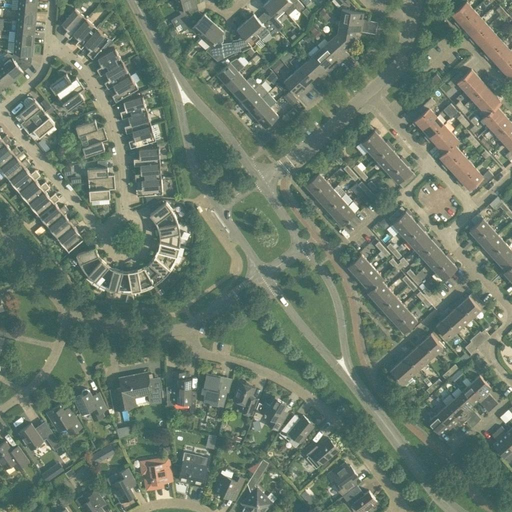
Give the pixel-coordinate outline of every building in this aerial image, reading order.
[(18,0),(18,9),(36,11),(37,0),(35,0),(18,0)] [(178,9),(180,12),(171,19),(175,26),(180,22),(199,11),(198,10),(195,0),(174,0),(177,9),(178,9)] [(283,25),(275,17),(284,10),(275,0),(267,0),(263,4),(267,8),(262,12),(278,30),(283,25)] [(275,0),(284,10),(288,14),(296,7),(299,10),(304,6),(297,0),(275,0)] [(453,22),(456,25),(473,9),(466,1),(452,13),(457,19),(453,22)] [(302,11),(309,18),(311,13),(306,7),(302,11)] [(64,33),(69,38),(86,18),(75,8),(61,23),(68,29),(64,33)] [(319,11),(319,12),(326,20),(330,17),(322,8),(319,11)] [(365,13),(342,8),(339,20),(362,25),(365,13)] [(17,20),(35,22),(36,11),(18,9),(17,20)] [(467,29),(480,17),(473,9),(456,25),(458,27),(462,24),(467,29)] [(189,26),(191,28),(200,37),(214,22),(204,13),(203,14),(199,11),(180,22),(185,29),(189,26)] [(245,20),(260,37),(261,38),(269,31),(272,35),(277,30),(278,30),(262,12),(257,17),(253,13),(245,20)] [(470,41),(488,25),(480,17),(467,29),(471,35),(468,38),(470,41)] [(75,43),(81,48),(98,28),(86,18),(69,38),(73,33),(79,39),(75,43)] [(16,31),(34,32),(35,22),(17,20),(16,31)] [(255,42),(260,37),(245,20),(236,28),(241,33),(240,37),(237,39),(232,40),(232,42),(234,52),(234,54),(240,52),(240,48),(246,45),(249,42),(252,46),(256,43),(255,42)] [(362,25),(339,20),(337,32),(353,41),(355,30),(361,31),(362,25)] [(210,45),(205,50),(217,60),(234,52),(232,42),(222,43),(221,43),(223,40),(222,32),(223,31),(214,22),(200,37),(210,45)] [(317,30),(311,24),(309,28),(317,37),(321,33),(318,29),(317,30)] [(481,45),(495,33),(488,25),(470,41),(473,43),(476,40),(481,45)] [(104,48),(113,41),(98,28),(81,48),(85,43),(91,49),(87,53),(92,58),(102,47),(104,48)] [(15,41),(33,43),(34,32),(16,31),(15,41)] [(353,41),(337,32),(328,40),(344,58),(348,54),(344,49),(353,41)] [(485,57),(502,41),(495,33),(481,45),(486,51),(482,54),(485,57)] [(319,48),(335,66),(344,58),(328,40),(319,48)] [(13,54),(13,55),(21,59),(22,55),(22,53),(32,54),(33,43),(15,41),(13,54)] [(496,61),(509,49),(502,41),(485,57),(488,59),(491,56),(496,61)] [(97,69),(100,74),(123,61),(115,48),(97,58),(102,65),(97,69)] [(335,66),(319,48),(310,56),(326,74),(335,66)] [(499,73),(511,61),(511,51),(509,49),(496,61),(500,67),(497,70),(499,73)] [(13,55),(3,63),(15,78),(23,71),(17,63),(18,62),(21,59),(13,55)] [(326,74),(310,56),(301,64),(313,77),(317,73),(321,78),(326,74)] [(217,73),(225,82),(238,70),(244,65),(237,57),(229,61),(217,73)] [(0,76),(6,84),(15,78),(3,63),(0,59),(0,76)] [(275,71),(283,64),(279,59),(271,67),(275,71)] [(130,75),(123,61),(100,74),(100,75),(105,72),(109,79),(104,82),(108,88),(130,75)] [(511,76),(511,61),(499,73),(502,75),(505,72),(510,78),(511,76)] [(313,77),(301,64),(293,72),(308,90),(313,86),(309,81),(313,77)] [(452,87),(458,82),(465,89),(478,77),(471,68),(464,75),(460,70),(447,82),(452,87)] [(238,70),(225,82),(233,91),(246,79),(238,70)] [(304,94),(308,90),(293,72),(283,81),(295,94),(300,89),(304,94)] [(66,73),(50,85),(59,97),(80,82),(76,77),(71,80),(66,73)] [(273,84),(278,79),(272,73),(267,78),(273,84)] [(436,73),(427,81),(431,86),(441,78),(436,73)] [(138,88),(130,75),(108,88),(113,85),(117,92),(112,95),(115,101),(138,88)] [(249,77),(246,79),(233,91),(241,100),(258,84),(252,77),(249,77)] [(478,77),(465,89),(472,97),(486,85),(478,77)] [(281,81),(277,84),(281,89),(285,85),(281,81)] [(79,91),(84,88),(80,82),(59,97),(68,110),(84,98),(79,91)] [(258,84),(241,100),(249,109),(268,92),(260,83),(258,84)] [(486,85),(472,97),(479,105),(493,93),(486,85)] [(289,90),(288,90),(284,93),(285,94),(283,96),(291,105),(297,99),(289,90)] [(268,92),(249,109),(257,118),(270,106),(276,101),(268,92)] [(493,93),(479,105),(486,113),(495,104),(496,105),(500,101),(493,93)] [(120,111),(122,118),(147,110),(143,95),(123,101),(126,109),(120,111)] [(422,128),(436,115),(429,108),(436,102),(431,97),(418,109),(422,113),(411,122),(414,126),(418,123),(422,128)] [(20,122),(25,128),(45,111),(35,99),(19,112),(25,119),(20,122)] [(45,109),(49,106),(43,99),(39,102),(45,109)] [(449,101),(441,108),(448,117),(456,110),(449,101)] [(455,104),(460,109),(463,105),(459,101),(455,104)] [(503,113),(496,105),(495,104),(486,113),(482,117),(489,125),(503,113)] [(468,110),(463,105),(460,109),(464,113),(468,110)] [(278,115),(270,106),(257,118),(265,127),(278,115)] [(288,111),(293,116),(298,112),(293,107),(288,111)] [(46,111),(50,116),(54,112),(51,108),(46,111)] [(151,125),(147,110),(122,118),(128,116),(130,124),(124,125),(126,132),(151,125)] [(54,123),(45,111),(25,128),(29,133),(34,129),(39,136),(54,123)] [(496,133),(510,121),(503,113),(489,125),(496,133)] [(426,139),(443,123),(436,115),(422,128),(427,133),(423,136),(426,139)] [(474,125),(475,124),(478,121),(473,116),(469,120),(474,125)] [(76,125),(80,140),(105,132),(103,125),(97,127),(95,119),(76,125)] [(504,141),(511,133),(511,122),(510,121),(496,133),(504,141)] [(437,144),(450,131),(443,123),(426,139),(429,142),(432,139),(437,144)] [(155,140),(151,125),(126,132),(132,131),(134,138),(128,140),(130,147),(155,140)] [(361,141),(368,150),(382,137),(378,134),(380,132),(376,127),(365,137),(361,133),(357,137),(361,141)] [(458,139),(450,131),(437,144),(441,149),(438,152),(440,155),(439,155),(440,156),(454,143),(458,139)] [(107,138),(105,132),(80,140),(85,155),(104,149),(102,140),(107,138)] [(0,147),(10,139),(6,134),(2,138),(0,135),(0,147)] [(466,137),(471,142),(475,139),(470,134),(466,137)] [(382,137),(368,150),(375,158),(391,144),(387,140),(385,141),(382,137)] [(0,147),(0,167),(0,168),(19,151),(15,146),(11,149),(6,143),(11,139),(10,139),(0,147)] [(479,144),(475,139),(471,142),(475,147),(479,144)] [(49,147),(45,142),(41,146),(45,151),(49,147)] [(443,167),(461,151),(454,143),(440,156),(444,161),(441,164),(443,167)] [(391,144),(375,158),(383,166),(396,153),(393,150),(395,148),(391,144)] [(133,158),(134,165),(160,163),(159,147),(139,149),(139,157),(133,158)] [(20,152),(19,151),(0,168),(10,179),(29,163),(25,158),(21,162),(15,155),(20,152)] [(454,172),(468,159),(461,151),(443,167),(446,170),(449,167),(454,172)] [(396,153),(383,166),(390,174),(405,160),(402,156),(400,157),(396,153)] [(340,163),(343,161),(337,154),(334,157),(340,163)] [(458,183),(475,167),(468,159),(454,172),(459,177),(455,180),(458,183)] [(409,164),(405,160),(390,174),(397,182),(398,182),(402,186),(406,182),(402,178),(411,170),(407,166),(409,164)] [(30,163),(29,163),(10,179),(20,191),(39,174),(35,169),(30,173),(25,167),(30,163)] [(161,178),(160,163),(134,165),(140,165),(141,173),(135,173),(135,180),(161,178)] [(353,167),(358,173),(362,170),(356,164),(353,167)] [(343,167),(349,174),(352,171),(347,165),(343,167)] [(70,166),(63,168),(65,175),(72,173),(70,166)] [(87,167),(89,183),(114,181),(114,174),(108,174),(107,166),(87,167)] [(475,167),(458,183),(460,186),(464,183),(469,188),(476,182),(483,176),(482,175),(475,167)] [(367,177),(362,170),(358,173),(364,180),(367,177)] [(493,175),(488,170),(484,173),(489,178),(493,175)] [(307,190),(311,194),(326,180),(318,171),(305,184),(309,188),(307,190)] [(358,177),(352,171),(349,174),(354,180),(358,177)] [(39,175),(39,174),(20,191),(29,203),(49,186),(45,181),(40,185),(35,179),(39,175)] [(162,193),(161,178),(135,180),(141,180),(142,188),(136,188),(136,195),(148,194),(162,193)] [(320,200),(333,188),(326,180),(311,194),(314,198),(316,196),(320,200)] [(358,183),(364,190),(367,187),(361,180),(358,183)] [(376,186),(371,180),(367,183),(373,189),(376,186)] [(115,188),(114,181),(89,183),(90,198),(110,197),(109,188),(115,188)] [(350,186),(354,194),(361,191),(357,182),(350,186)] [(29,203),(39,214),(59,198),(54,193),(50,197),(45,190),(49,187),(49,186),(29,203)] [(372,193),(367,187),(364,190),(369,196),(372,193)] [(325,210),(340,196),(333,188),(320,200),(323,204),(321,206),(325,210)] [(162,193),(148,194),(149,201),(162,196),(162,193)] [(334,216),(348,204),(340,196),(325,210),(329,214),(331,212),(334,216)] [(39,214),(49,226),(69,210),(64,204),(60,208),(54,202),(59,198),(39,214)] [(157,225),(158,226),(178,222),(177,219),(175,216),(174,213),(173,211),(171,208),(170,206),(167,203),(166,201),(150,213),(151,214),(152,216),(153,218),(155,220),(155,221),(156,223),(157,225)] [(500,205),(505,211),(508,208),(503,202),(500,205)] [(355,212),(348,204),(334,216),(338,220),(336,222),(340,226),(355,212)] [(388,217),(392,222),(399,230),(413,218),(409,214),(411,213),(407,208),(396,218),(392,213),(388,217)] [(69,210),(49,226),(58,238),(78,221),(74,216),(69,220),(64,214),(69,210)] [(390,223),(384,217),(378,222),(382,226),(385,227),(390,223)] [(471,235),(474,239),(490,225),(482,217),(469,229),(473,233),(471,235)] [(413,218),(399,230),(406,238),(422,224),(418,220),(416,222),(413,218)] [(78,222),(78,221),(58,238),(68,250),(88,233),(84,228),(79,232),(74,225),(78,222)] [(160,239),(159,241),(179,246),(179,243),(180,240),(180,238),(180,237),(180,234),(179,231),(179,228),(178,225),(178,222),(158,226),(158,228),(159,229),(159,231),(160,234),(160,235),(160,237),(160,239)] [(422,224),(406,238),(414,246),(427,234),(424,230),(426,228),(422,224)] [(484,245),(497,233),(490,225),(474,239),(478,243),(480,241),(484,245)] [(489,255),(504,241),(497,233),(484,245),(487,249),(485,251),(489,255)] [(427,234),(414,246),(421,254),(436,240),(433,236),(431,238),(427,234)] [(436,240),(421,254),(428,262),(442,250),(438,246),(440,245),(436,240)] [(156,253),(155,255),(170,268),(171,266),(173,263),(174,261),(176,257),(177,255),(178,252),(178,249),(179,246),(159,241),(159,242),(159,244),(158,246),(158,248),(157,250),(156,252),(156,253)] [(375,244),(380,250),(384,247),(378,241),(375,244)] [(498,261),(511,249),(504,241),(489,255),(492,259),(494,257),(498,261)] [(386,245),(392,252),(395,249),(390,242),(386,245)] [(86,272),(88,274),(102,259),(100,256),(99,256),(99,254),(98,253),(97,251),(96,249),(95,247),(95,245),(76,254),(77,256),(78,258),(79,259),(79,261),(80,263),(82,265),(83,267),(85,269),(86,272)] [(390,253),(384,247),(380,250),(386,256),(390,253)] [(401,255),(395,249),(392,252),(398,258),(401,255)] [(501,273),(511,263),(511,249),(498,261),(502,265),(500,267),(503,271),(501,272),(501,273)] [(442,250),(428,262),(435,270),(451,256),(447,252),(445,254),(442,250)] [(349,271),(353,275),(368,261),(361,253),(347,265),(351,269),(349,271)] [(168,270),(170,268),(155,255),(154,256),(152,258),(151,260),(150,261),(147,263),(146,264),(144,265),(143,266),(153,283),(155,282),(158,280),(161,278),(163,276),(165,274),(166,273),(168,270)] [(455,260),(451,256),(435,270),(443,279),(456,267),(453,262),(455,260)] [(388,261),(394,267),(398,263),(392,257),(388,261)] [(399,260),(400,261),(403,264),(405,266),(408,263),(403,257),(399,260)] [(106,286),(108,287),(113,267),(112,267),(110,266),(107,264),(106,263),(105,262),(103,260),(102,259),(88,274),(90,276),(92,277),(94,279),(97,281),(101,283),(103,285),(106,286)] [(362,281),(375,269),(368,261),(353,275),(356,279),(358,277),(362,281)] [(403,264),(400,261),(398,263),(394,267),(395,267),(391,270),(395,274),(398,271),(397,270),(403,264)] [(507,275),(511,279),(511,277),(511,263),(501,273),(505,277),(507,275)] [(152,284),(153,283),(143,266),(142,267),(139,268),(138,268),(136,269),(134,270),(132,270),(129,270),(128,270),(132,290),(134,290),(137,289),(140,288),(143,288),(146,287),(148,286),(152,284)] [(128,290),(132,290),(128,270),(127,270),(125,270),(122,270),(120,270),(119,269),(116,269),(113,267),(108,287),(111,288),(113,288),(117,289),(119,290),(121,290),(125,290),(128,290)] [(406,271),(412,277),(415,274),(410,268),(406,271)] [(365,293),(383,277),(375,269),(362,281),(366,285),(364,287),(367,291),(365,292),(365,293)] [(421,281),(415,274),(412,277),(417,284),(421,281)] [(402,278),(407,284),(411,281),(405,275),(402,278)] [(371,295),(374,299),(388,287),(381,279),(383,277),(365,293),(369,297),(371,295)] [(417,287),(411,281),(407,284),(413,290),(417,287)] [(422,282),(419,285),(428,296),(431,293),(422,282)] [(380,309),(395,295),(388,287),(374,299),(378,303),(376,305),(380,309)] [(416,294),(422,300),(425,297),(420,291),(416,294)] [(389,315),(402,303),(395,295),(380,309),(383,313),(385,311),(389,315)] [(462,296),(458,300),(472,316),(480,308),(484,304),(480,299),(476,303),(468,295),(464,298),(462,296)] [(431,303),(425,297),(422,300),(428,306),(431,303)] [(452,309),(464,323),(472,316),(458,300),(454,304),(456,306),(452,309)] [(394,325),(410,311),(402,303),(389,315),(392,319),(390,321),(394,325)] [(442,315),(456,330),(464,323),(452,309),(448,313),(446,311),(442,315)] [(417,319),(410,311),(394,325),(398,329),(400,327),(404,331),(417,319)] [(448,338),(456,330),(442,315),(438,318),(440,320),(435,324),(448,338)] [(481,332),(480,330),(475,335),(481,342),(489,335),(484,329),(481,332)] [(424,334),(420,338),(434,353),(442,346),(430,332),(426,336),(424,334)] [(465,346),(470,352),(481,342),(475,335),(470,339),(471,341),(465,346)] [(414,347),(426,361),(434,353),(420,338),(416,342),(418,344),(414,347)] [(404,352),(418,368),(426,361),(414,347),(410,351),(408,349),(404,352)] [(398,362),(410,375),(418,368),(404,352),(400,356),(402,358),(398,362)] [(402,382),(410,375),(398,362),(394,365),(392,363),(388,367),(402,382)] [(455,364),(448,369),(451,372),(458,367),(455,364)] [(445,378),(451,372),(448,369),(442,374),(445,378)] [(172,386),(166,386),(167,404),(172,405),(172,401),(190,401),(190,378),(185,378),(185,371),(172,371),(172,386)] [(135,404),(133,395),(151,392),(147,372),(137,374),(137,376),(120,379),(121,387),(111,389),(115,408),(135,404)] [(202,401),(223,406),(227,390),(220,389),(221,382),(219,382),(220,376),(206,373),(203,386),(206,387),(202,401)] [(479,374),(470,382),(487,400),(492,396),(488,393),(486,391),(490,387),(479,374)] [(439,377),(432,383),(435,387),(442,381),(439,377)] [(487,400),(470,382),(466,377),(462,380),(467,385),(462,390),(473,402),(478,398),(480,400),(479,401),(482,405),(487,400)] [(239,409),(251,414),(256,401),(250,398),(255,387),(239,381),(233,399),(242,402),(239,409)] [(429,392),(435,387),(432,383),(426,389),(429,392)] [(469,406),(473,402),(462,390),(461,391),(458,387),(452,392),(455,396),(454,397),(470,416),(475,411),(471,408),(471,409),(469,406)] [(89,409),(92,415),(97,413),(99,417),(105,415),(102,410),(106,408),(99,392),(92,395),(89,389),(89,390),(88,389),(87,388),(86,388),(83,388),(82,390),(82,392),(82,393),(75,397),(82,412),(89,409)] [(422,398),(419,395),(413,401),(416,404),(422,398)] [(259,402),(256,408),(259,410),(270,416),(266,423),(277,429),(281,422),(276,419),(286,403),(274,396),(270,404),(264,401),(263,404),(259,402)] [(445,405),(462,423),(465,420),(470,416),(454,397),(445,405)] [(65,425),(70,433),(81,426),(74,414),(68,417),(60,403),(47,411),(58,429),(65,425)] [(462,423),(445,405),(437,413),(453,431),(458,427),(462,423)] [(448,435),(453,431),(437,413),(428,420),(439,433),(444,429),(446,431),(445,432),(448,435)] [(314,424),(303,414),(293,426),(288,421),(279,432),(285,437),(288,432),(300,442),(314,424)] [(31,422),(19,431),(31,448),(43,440),(31,422)] [(127,424),(114,427),(116,436),(129,433),(127,424)] [(496,430),(511,447),(511,429),(510,428),(505,432),(503,430),(504,429),(501,425),(496,430)] [(511,459),(511,447),(496,430),(492,434),(495,437),(496,437),(498,439),(493,443),(509,462),(511,459)] [(313,441),(304,449),(308,454),(306,456),(316,467),(338,448),(328,437),(318,446),(313,441)] [(12,463),(16,469),(29,460),(18,445),(12,449),(6,440),(0,443),(0,460),(5,468),(12,463)] [(115,452),(110,444),(92,454),(97,462),(115,452)] [(171,476),(168,457),(140,461),(142,472),(146,472),(147,472),(148,478),(145,479),(147,488),(157,486),(158,485),(158,481),(163,481),(162,477),(171,476)] [(191,482),(201,484),(205,464),(183,459),(179,478),(191,481),(191,482)] [(253,485),(268,462),(263,459),(248,482),(253,485)] [(41,473),(47,480),(64,469),(59,461),(41,473)] [(348,465),(345,461),(327,473),(331,479),(334,476),(341,486),(338,488),(342,493),(354,484),(350,479),(357,474),(350,464),(348,465)] [(65,472),(68,477),(75,472),(72,467),(65,472)] [(117,495),(121,501),(126,498),(127,500),(133,496),(132,495),(134,494),(127,482),(133,479),(127,468),(117,473),(120,478),(111,483),(115,490),(114,490),(116,495),(117,495)] [(219,493),(219,492),(234,499),(238,489),(244,477),(234,473),(232,477),(220,472),(217,478),(212,489),(217,491),(217,492),(219,493)] [(56,483),(53,478),(48,482),(51,486),(56,483)] [(360,511),(376,500),(369,490),(362,494),(355,485),(342,495),(350,504),(353,502),(360,511)] [(244,505),(241,511),(261,511),(272,502),(257,486),(256,486),(251,492),(241,502),(244,505)] [(102,498),(94,487),(89,491),(75,499),(80,506),(82,504),(86,511),(104,511),(97,502),(102,498)] [(70,502),(62,491),(57,495),(65,506),(70,502)]
